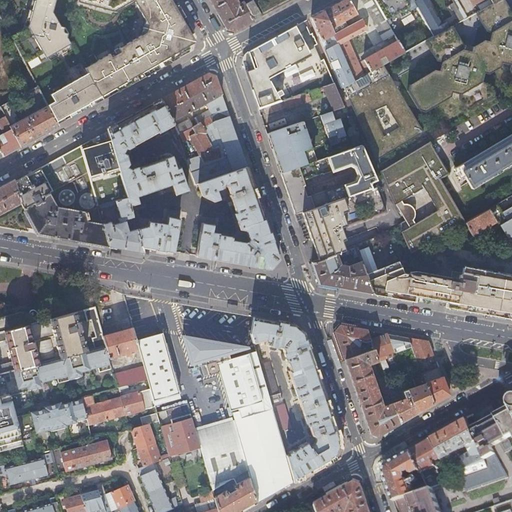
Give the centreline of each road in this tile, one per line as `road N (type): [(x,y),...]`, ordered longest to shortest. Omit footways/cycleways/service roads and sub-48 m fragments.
road 1 (secondary): [(0,241),(307,302)]
road 2 (residential): [(307,302),(220,51)]
road 3 (residential): [(220,51),(0,172)]
road 4 (secondary): [(307,302),(511,338)]
road 5 (residential): [(0,502),(128,468),(147,511)]
road 6 (residential): [(363,461),(511,375)]
road 7 (residential): [(307,302),(363,461)]
